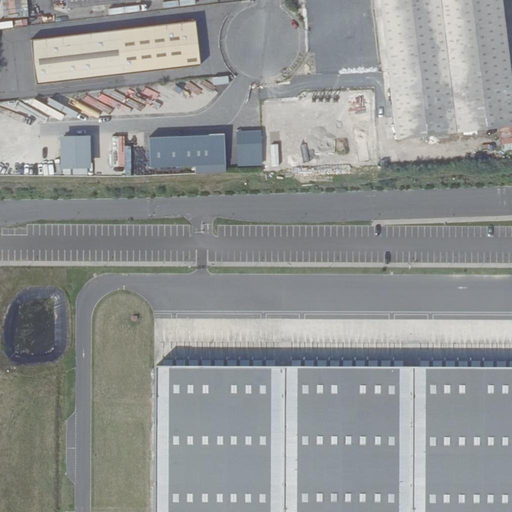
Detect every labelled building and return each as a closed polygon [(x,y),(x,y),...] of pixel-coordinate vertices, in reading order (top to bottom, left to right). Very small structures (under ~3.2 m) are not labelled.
[(61,0),(63,14),(182,0),(61,0)] [(392,144),(377,0),(368,0),(384,144),(392,144)] [(377,0),(392,144),(511,132),(496,0),(377,0)] [(192,21),(105,31),(29,40),(34,84),(103,76),(198,65),(192,21)] [(214,77),(214,83),(229,81),(228,75),(214,77)] [(149,135),(150,167),(195,166),(195,172),(227,172),(226,133),(149,135)] [(63,168),(92,167),(91,134),(62,134),(63,168)] [(258,155),(257,140),(233,141),(234,156),(258,155)] [(30,169),(46,169),(46,154),(30,153),(30,169)] [(26,163),(3,163),(3,155),(0,154),(0,170),(26,172),(26,163)] [(511,511),(511,366),(158,364),(158,511),(511,511)]
